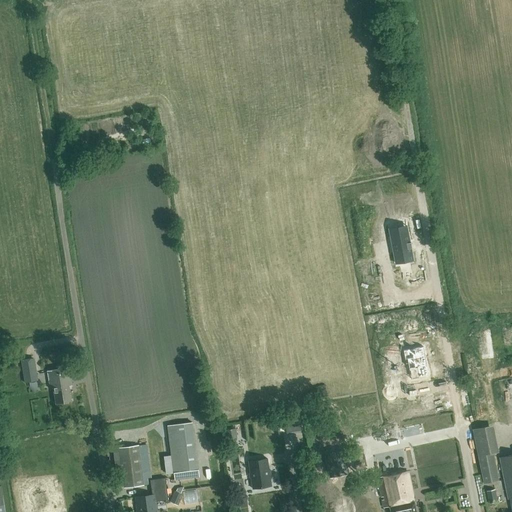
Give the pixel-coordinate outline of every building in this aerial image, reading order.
[(310,204),(311,214),(369,205),(368,196),(310,204)] [(408,261),(413,260),(411,248),(412,248),(412,247),(410,248),(410,243),(411,243),(411,242),(410,243),(409,237),(408,237),(408,233),(403,234),(401,234),(397,235),(395,235),(391,236),(394,251),(393,252),(396,264),(400,263),(402,263),(402,261),(406,261),(406,262),(408,261)] [(319,294),(310,294),(313,330),(321,330),(319,294)] [(411,379),(408,379),(409,384),(410,384),(410,380),(428,376),(429,380),(430,380),(424,346),(403,350),(405,359),(407,359),(411,379)] [(36,375),(33,359),(21,361),(24,377),(36,375)] [(72,401),(69,385),(72,385),(69,367),(47,371),(50,389),(53,388),(56,404),(72,401)] [(511,377),(499,381),(504,401),(511,398),(511,377)] [(286,433),(302,431),(300,418),(284,420),(286,433)] [(173,473),(199,470),(193,422),(167,426),(173,473)] [(410,425),(398,428),(401,438),(412,435),(410,425)] [(227,440),(237,438),(236,428),(225,430),(227,440)] [(458,431),(425,437),(434,483),(466,476),(458,431)] [(146,444),(139,445),(144,485),(148,484),(148,478),(151,478),(146,444)] [(124,488),(144,485),(139,445),(119,448),(124,488)] [(329,477),(349,473),(344,450),(324,454),(329,477)] [(493,454),(479,456),(484,484),(498,481),(493,454)] [(511,454),(500,458),(508,500),(510,499),(511,510),(511,454)] [(173,473),(171,455),(164,456),(166,474),(173,473)] [(253,489),(271,486),(270,477),(271,476),(270,469),(269,468),(267,459),(248,462),(253,489)] [(200,477),(199,470),(173,473),(174,480),(200,477)] [(408,472),(377,479),(384,508),(390,507),(390,511),(416,511),(414,502),(408,472)] [(157,507),(156,502),(168,500),(165,478),(150,480),(152,495),(135,497),(136,506),(138,506),(139,511),(155,511),(155,508),(157,507)] [(201,488),(186,489),(187,504),(202,503),(201,488)] [(489,504),(497,502),(495,489),(487,491),(489,504)] [(177,502),(181,494),(175,491),(171,499),(177,502)]
